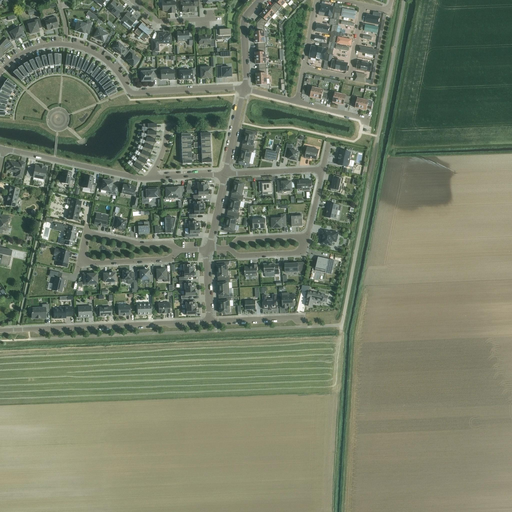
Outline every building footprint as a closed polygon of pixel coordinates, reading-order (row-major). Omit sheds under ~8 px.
[(182,8),(182,13),(187,13),(190,13),(194,12),(194,7),(198,7),(197,0),(193,0),(193,1),(181,2),(181,8),(182,8)] [(273,5),(279,10),(286,3),(283,0),(274,0),(277,2),(274,5),(273,5)] [(113,1),(107,8),(112,12),(111,12),(114,15),(115,14),(117,16),(123,8),(120,5),(119,6),(113,1)] [(162,2),(162,11),(170,11),(170,14),(175,13),(174,1),(169,2),(162,2)] [(279,10),(273,5),(273,6),(270,9),(268,7),(264,11),(272,18),(279,10)] [(335,7),(322,5),(321,12),(326,13),(326,16),(333,18),(335,7)] [(344,9),(342,17),(356,20),(357,12),(344,9)] [(256,23),(264,26),(272,18),(264,11),(260,15),(262,18),(257,24),(256,23)] [(128,12),(121,20),(124,22),(125,22),(131,27),(136,20),(131,16),(132,15),(128,12)] [(367,15),(366,22),(378,24),(380,17),(367,15)] [(51,29),(51,30),(54,29),(58,27),(55,17),(48,19),(49,21),(45,22),(46,25),(45,25),(46,27),(47,31),(51,29)] [(38,29),(42,28),(39,19),(34,20),(35,23),(28,25),(31,34),(39,32),(38,29)] [(73,21),(71,29),(75,30),(75,31),(84,34),(84,33),(88,34),(91,23),(87,22),(86,25),(77,22),(73,21)] [(142,23),(134,33),(139,37),(137,39),(139,40),(140,38),(145,42),(149,37),(148,36),(151,31),(142,23)] [(264,26),(256,23),(257,24),(257,32),(254,32),(255,38),(265,37),(264,26)] [(330,27),(318,25),(317,32),(329,34),(330,27)] [(379,28),(367,25),(365,31),(378,34),(379,28)] [(13,28),(9,31),(9,32),(10,33),(15,41),(18,39),(18,38),(23,35),(21,31),(24,30),(22,26),(19,28),(19,27),(14,30),(13,28)] [(220,30),(215,30),(216,40),(219,40),(223,40),(223,38),(227,38),(229,38),(231,38),(231,33),(230,31),(230,29),(226,29),(223,30),(220,30)] [(111,37),(108,35),(98,30),(94,37),(98,39),(100,40),(104,42),(104,41),(108,43),(107,44),(111,37)] [(188,32),(177,32),(177,34),(176,35),(176,36),(177,36),(177,43),(178,43),(177,41),(182,41),(189,41),(189,45),(192,45),(192,37),(189,38),(188,32)] [(152,40),(152,51),(159,51),(158,44),(171,43),(170,34),(163,34),(163,33),(159,33),(159,34),(159,40),(158,40),(152,40)] [(204,36),(198,36),(199,45),(204,45),(205,46),(207,45),(208,44),(210,44),(210,47),(214,47),(214,39),(210,40),(210,35),(206,35),(206,36),(204,36)] [(339,36),(338,42),(351,45),(352,39),(339,36)] [(265,37),(255,38),(255,44),(258,43),(258,48),(257,48),(265,48),(265,37)] [(13,46),(7,38),(3,43),(4,45),(0,49),(0,55),(2,54),(13,46)] [(124,56),(128,51),(124,48),(118,43),(113,48),(121,55),(121,54),(124,56)] [(265,48),(257,48),(258,48),(258,53),(255,53),(256,59),(266,58),(265,48)] [(328,50),(313,48),(311,58),(326,61),(328,50)] [(124,56),(123,57),(127,60),(126,61),(133,67),(139,60),(132,54),(134,52),(130,49),(128,51),(124,56)] [(50,66),(48,55),(44,56),(44,57),(42,58),(41,57),(44,68),(50,66)] [(71,67),(73,56),(66,55),(65,66),(71,67)] [(73,56),(71,67),(76,69),(80,58),(76,57),(75,58),(73,57),(73,56)] [(44,68),(41,57),(37,58),(38,59),(36,60),(35,59),(39,69),(44,68)] [(80,58),(76,69),(81,71),(86,60),(82,59),(81,60),(79,59),(80,58)] [(266,58),(256,59),(256,65),(259,64),(259,69),(258,69),(266,69),(266,58)] [(39,69),(35,59),(31,60),(32,61),(30,62),(29,61),(34,71),(39,69)] [(86,60),(81,71),(86,73),(92,63),(88,61),(87,62),(85,61),(86,60)] [(334,60),(332,68),(346,71),(348,63),(334,60)] [(26,64),(24,65),(24,66),(29,74),(34,72),(34,71),(29,61),(25,63),(26,64)] [(372,63),(359,61),(358,68),(370,70),(372,63)] [(92,63),(86,73),(91,76),(91,77),(97,67),(94,65),(93,66),(91,64),(92,63)] [(24,66),(24,65),(23,65),(20,67),(20,68),(19,69),(18,68),(25,77),(29,74),(24,66)] [(222,66),(217,66),(218,78),(222,78),(222,77),(231,77),(231,68),(222,68),(222,66)] [(97,67),(91,77),(95,80),(102,71),(99,69),(98,69),(97,68),(97,67)] [(212,77),(211,67),(200,68),(201,79),(207,79),(207,77),(212,77)] [(25,77),(18,68),(15,71),(15,72),(14,73),(13,73),(21,81),(25,77)] [(146,70),(146,72),(141,72),(141,82),(145,82),(153,81),(153,78),(157,78),(156,69),(146,70)] [(196,75),(195,69),(192,69),(192,71),(188,71),(188,70),(184,70),(184,71),(179,71),(180,80),(184,80),(185,80),(188,80),(192,79),(192,75),(196,75)] [(266,69),(258,69),(259,69),(259,74),(256,74),(257,85),(260,85),(260,87),(259,87),(270,90),(270,84),(267,85),(266,69)] [(170,79),(170,80),(174,80),(173,70),(160,71),(161,80),(166,80),(170,79)] [(102,71),(95,80),(98,83),(107,76),(104,73),(103,74),(102,72),(102,71)] [(367,76),(357,74),(356,81),(365,83),(367,76)] [(107,76),(98,83),(99,84),(102,88),(111,81),(108,78),(106,77),(107,76)] [(3,84),(13,91),(16,86),(7,79),(5,82),(6,83),(4,85),(4,84),(3,84)] [(111,81),(102,88),(105,92),(115,87),(112,83),(111,84),(110,82),(111,81)] [(13,91),(3,84),(1,88),(2,89),(1,91),(0,90),(10,95),(13,91)] [(316,99),(318,89),(308,86),(306,94),(306,93),(311,94),(310,97),(316,99)] [(115,87),(105,92),(107,97),(118,93),(116,89),(115,89),(114,87),(115,87)] [(318,89),(316,99),(321,100),(322,97),(326,98),(326,99),(328,91),(318,89)] [(0,97),(8,100),(10,95),(0,90),(0,97)] [(338,104),(340,94),(330,92),(328,100),(329,99),(333,100),(332,103),(338,104)] [(351,97),(340,94),(338,104),(344,106),(344,103),(349,104),(349,105),(351,97)] [(0,103),(6,105),(8,100),(0,97),(0,103)] [(361,110),(363,100),(353,97),(351,105),(351,104),(356,105),(355,108),(361,110)] [(373,102),(363,100),(361,110),(366,111),(367,108),(371,109),(371,110),(373,102)] [(141,133),(141,137),(142,137),(154,139),(154,138),(155,136),(156,132),(155,132),(143,131),(143,134),(141,133)] [(246,133),(244,139),(254,141),(256,135),(257,136),(258,132),(252,131),(251,134),(246,133)] [(140,139),(139,143),(140,143),(152,146),(153,143),(154,143),(155,139),(154,139),(142,137),(141,140),(140,139)] [(254,141),(244,139),(243,145),(243,144),(248,146),(248,149),(254,150),(255,147),(253,146),(254,141)] [(138,145),(137,148),(138,149),(149,153),(151,150),(152,151),(153,147),(152,146),(140,143),(139,146),(138,145)] [(266,151),(264,160),(268,161),(269,160),(271,160),(270,162),(274,162),(273,162),(274,161),(277,161),(280,151),(281,146),(277,145),(276,150),(275,152),(266,150),(266,151)] [(290,159),(291,160),(297,161),(299,152),(291,151),(292,148),(291,148),(292,146),(287,145),(284,157),(289,158),(288,159),(290,159)] [(317,160),(319,150),(307,147),(307,148),(304,148),(303,152),(306,152),(305,159),(310,160),(310,159),(317,160)] [(136,151),(134,154),(135,154),(146,160),(147,158),(148,157),(149,158),(150,154),(149,153),(138,149),(138,150),(137,151),(136,151)] [(242,150),(241,156),(251,158),(252,153),(253,153),(254,150),(248,149),(247,152),(242,150)] [(338,165),(348,167),(351,153),(341,150),(340,156),(339,158),(339,159),(338,165)] [(133,156),(131,159),(132,159),(142,167),(143,165),(144,164),(145,164),(147,161),(146,160),(135,154),(134,157),(133,156)] [(251,158),(241,156),(239,162),(240,162),(245,163),(244,166),(247,167),(250,167),(251,164),(249,164),(251,158)] [(129,161),(127,163),(130,167),(137,173),(138,171),(139,170),(140,170),(142,167),(132,159),(130,162),(129,161)] [(16,177),(22,178),(25,163),(21,162),(20,164),(10,162),(9,164),(8,164),(7,165),(7,166),(7,167),(7,168),(8,168),(8,171),(17,173),(16,177)] [(26,176),(33,178),(44,180),(47,168),(35,165),(35,168),(28,166),(26,176)] [(67,172),(64,172),(62,179),(61,179),(60,182),(61,183),(69,185),(68,187),(72,188),(74,181),(70,180),(71,173),(71,172),(68,171),(67,172)] [(83,188),(91,189),(90,192),(94,193),(96,186),(92,185),(93,178),(93,177),(89,176),(89,177),(85,176),(84,184),(83,184),(82,187),(83,187),(83,188)] [(335,190),(336,190),(335,192),(340,193),(342,187),(343,188),(344,184),(342,184),(344,178),(334,176),(331,191),(334,192),(335,190)] [(101,190),(100,193),(105,194),(106,191),(110,192),(110,194),(116,196),(117,192),(118,186),(112,185),(113,182),(112,182),(112,180),(111,180),(110,180),(109,180),(109,179),(107,179),(107,181),(104,180),(103,180),(101,190)] [(302,181),(302,180),(297,181),(298,190),(305,189),(305,191),(310,191),(310,187),(312,187),(312,185),(309,186),(308,181),(305,181),(302,181)] [(292,191),(291,182),(282,182),(282,181),(278,181),(279,193),(283,193),(283,191),(292,191)] [(235,182),(234,188),(244,190),(245,184),(235,182)] [(268,195),(273,195),(272,183),(272,182),(273,182),(268,182),(268,184),(266,184),(266,182),(259,182),(259,183),(259,193),(263,192),(263,193),(268,193),(268,195)] [(136,188),(136,187),(136,188),(131,186),(128,185),(128,186),(123,185),(121,194),(134,196),(136,188)] [(166,193),(164,193),(164,199),(169,199),(169,198),(174,197),(174,199),(181,198),(184,186),(177,187),(177,188),(166,189),(166,193)] [(7,202),(6,206),(9,207),(9,206),(15,208),(16,203),(17,203),(18,198),(17,198),(18,194),(19,194),(20,190),(10,187),(9,192),(8,197),(7,201),(7,202)] [(149,198),(160,198),(159,188),(148,188),(148,191),(146,192),(146,191),(141,191),(142,204),(149,203),(149,198)] [(242,195),(244,190),(234,188),(232,194),(233,194),(238,195),(237,198),(243,199),(244,196),(242,195)] [(197,195),(193,196),(193,199),(200,198),(200,195),(208,195),(207,189),(196,190),(197,195)] [(231,199),(230,205),(240,207),(241,202),(242,202),(243,199),(237,198),(236,201),(231,199)] [(68,215),(67,219),(77,221),(78,217),(79,211),(80,207),(80,208),(81,202),(70,199),(69,199),(68,204),(69,204),(71,204),(70,209),(69,209),(68,215)] [(196,200),(189,200),(189,203),(193,203),(194,209),(192,209),(205,208),(204,204),(203,204),(203,202),(196,203),(196,200)] [(341,206),(328,203),(326,210),(327,210),(326,218),(336,220),(338,210),(340,211),(341,206)] [(239,213),(240,207),(230,205),(228,211),(229,211),(234,212),(233,215),(239,216),(240,213),(239,213)] [(114,208),(112,217),(114,218),(114,217),(115,213),(118,213),(119,209),(120,209),(120,207),(114,206),(113,207),(114,208)] [(192,215),(189,215),(189,218),(196,218),(196,215),(203,214),(203,209),(205,209),(205,208),(192,209),(192,215)] [(0,233),(2,234),(3,230),(6,231),(8,221),(9,222),(10,218),(0,215),(0,233)] [(227,217),(226,223),(236,225),(237,219),(239,220),(239,216),(233,215),(233,218),(228,217),(227,217)] [(272,228),(282,228),(282,227),(286,226),(285,215),(281,215),(281,219),(272,219),(272,228)] [(302,215),(291,215),(292,227),(303,227),(302,215)] [(99,217),(96,216),(95,217),(93,217),(92,221),(94,221),(94,224),(99,225),(99,226),(101,226),(102,226),(103,225),(106,226),(108,216),(104,216),(104,217),(100,216),(99,217)] [(171,219),(171,218),(171,216),(166,216),(166,218),(165,218),(165,230),(159,231),(159,227),(155,227),(155,234),(159,234),(159,233),(172,233),(172,226),(174,226),(174,227),(174,226),(176,218),(175,218),(175,219),(171,219)] [(125,225),(126,221),(118,219),(118,218),(114,217),(114,218),(112,226),(116,227),(115,229),(120,230),(120,231),(123,231),(124,231),(125,227),(126,225),(125,225)] [(191,219),(185,219),(185,223),(187,223),(188,228),(200,228),(200,223),(198,223),(198,222),(191,222),(191,219)] [(261,228),(266,228),(266,219),(265,219),(264,219),(262,219),(261,219),(257,220),(256,219),(254,219),(253,220),(253,229),(258,229),(261,229),(261,228)] [(149,234),(149,222),(144,222),(144,226),(134,227),(134,233),(138,232),(138,235),(149,234)] [(76,228),(54,223),(54,225),(55,225),(55,226),(55,228),(65,230),(64,234),(63,236),(64,236),(63,240),(61,239),(60,244),(72,247),(72,246),(73,242),(74,242),(76,233),(75,232),(76,228)] [(236,225),(226,223),(225,229),(230,230),(229,233),(235,234),(236,231),(235,231),(236,225)] [(188,234),(184,234),(184,237),(192,237),(192,234),(199,234),(199,228),(200,228),(188,228),(188,229),(188,234)] [(324,231),(322,231),(321,235),(323,235),(323,236),(323,238),(322,238),(323,239),(322,239),(321,244),(325,245),(331,246),(332,241),(335,242),(336,237),(337,238),(338,233),(333,232),(333,233),(324,231)] [(2,246),(0,245),(0,254),(2,255),(0,264),(9,266),(12,250),(2,248),(2,246)] [(100,247),(107,256),(110,253),(103,245),(100,247)] [(70,252),(59,250),(55,249),(54,253),(59,254),(57,261),(57,262),(57,266),(67,268),(68,262),(67,262),(69,257),(71,258),(72,253),(70,252)] [(318,257),(315,269),(326,271),(326,270),(327,270),(327,274),(332,275),(335,261),(331,260),(331,261),(330,261),(330,260),(318,257)] [(218,271),(228,271),(228,265),(229,265),(229,262),(223,262),(223,265),(218,265),(217,265),(218,271)] [(298,263),(285,264),(285,273),(298,272),(298,271),(302,271),(304,263),(298,263)] [(275,273),(275,275),(279,275),(279,265),(275,265),(275,264),(264,265),(264,268),(264,273),(275,273)] [(258,276),(257,265),(252,265),(252,267),(244,267),(245,271),(244,271),(244,273),(245,274),(245,277),(250,277),(250,276),(258,276)] [(121,278),(121,283),(122,283),(122,282),(124,282),(124,280),(127,280),(128,284),(131,284),(131,282),(134,282),(134,289),(132,289),(133,293),(138,293),(137,280),(134,280),(134,273),(130,273),(129,273),(129,272),(129,271),(127,271),(127,270),(125,270),(123,271),(123,272),(123,276),(123,278),(121,279),(121,278)] [(149,270),(145,270),(145,271),(143,271),(140,271),(140,280),(149,279),(149,282),(153,282),(153,275),(149,276),(149,270)] [(157,270),(157,280),(164,279),(164,282),(169,282),(169,272),(166,273),(165,270),(157,270)] [(49,283),(48,289),(52,290),(52,291),(57,292),(59,292),(61,293),(61,292),(63,287),(62,287),(62,285),(63,285),(64,279),(61,279),(60,278),(61,278),(62,274),(51,271),(50,275),(51,275),(50,277),(55,278),(53,284),(49,283)] [(183,277),(179,278),(179,281),(187,280),(186,277),(193,277),(193,271),(195,271),(182,272),(183,277)] [(228,271),(218,271),(218,277),(224,277),(224,280),(230,280),(230,276),(228,276),(228,271)] [(104,274),(104,282),(115,281),(115,273),(108,274),(108,272),(103,273),(104,274)] [(96,283),(97,283),(97,274),(87,274),(87,273),(83,274),(84,285),(88,285),(88,283),(92,283),(92,284),(96,284),(96,283)] [(230,283),(230,280),(224,280),(224,283),(219,283),(218,283),(219,289),(229,289),(232,288),(232,283),(230,283)] [(187,281),(179,282),(179,285),(183,285),(183,290),(196,290),(195,285),(194,286),(194,284),(187,284),(187,281)] [(229,289),(219,289),(219,295),(220,295),(219,295),(225,295),(225,298),(231,297),(233,297),(232,294),(232,288),(229,289)] [(184,296),(181,296),(181,299),(188,299),(187,296),(195,296),(194,290),(196,290),(183,290),(183,291),(184,296)] [(324,295),(308,292),(305,306),(312,307),(313,300),(323,302),(323,301),(327,302),(328,297),(324,296),(324,295)] [(294,301),(295,301),(295,295),(285,296),(285,294),(282,294),(282,296),(283,307),(283,309),(287,308),(287,306),(289,306),(294,306),(294,301)] [(266,295),(263,296),(263,309),(277,309),(276,299),(276,295),(272,295),(273,299),(267,299),(266,295)] [(231,297),(225,298),(225,301),(220,301),(220,307),(230,306),(230,301),(231,301),(231,297)] [(188,300),(181,300),(182,304),(184,304),(184,309),(197,308),(197,304),(195,304),(195,303),(188,303),(188,300)] [(245,308),(245,310),(250,310),(250,309),(256,309),(256,302),(256,301),(245,301),(245,305),(245,308)] [(159,314),(163,314),(166,314),(166,313),(170,313),(169,303),(158,303),(159,314)] [(138,304),(138,305),(137,305),(137,316),(151,315),(151,304),(150,304),(149,304),(147,304),(141,305),(141,304),(138,304)] [(33,313),(32,313),(32,314),(32,316),(32,319),(34,319),(36,319),(36,318),(40,317),(40,318),(40,319),(45,319),(44,315),(45,315),(45,313),(46,313),(45,313),(49,313),(49,305),(42,305),(43,308),(37,308),(37,311),(33,311),(33,313)] [(130,306),(118,306),(118,316),(123,316),(125,316),(130,315),(130,306)] [(65,316),(72,316),(71,307),(63,307),(63,309),(54,310),(54,319),(66,318),(65,316)] [(78,318),(92,317),(91,307),(82,307),(81,307),(79,307),(78,307),(78,318)] [(99,317),(112,316),(111,307),(99,308),(97,308),(97,313),(99,312),(99,317)]
